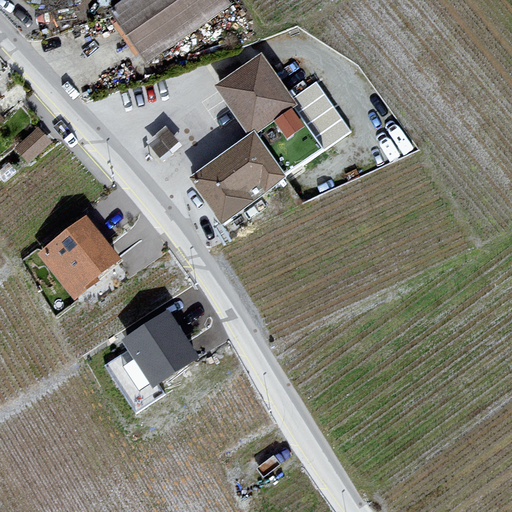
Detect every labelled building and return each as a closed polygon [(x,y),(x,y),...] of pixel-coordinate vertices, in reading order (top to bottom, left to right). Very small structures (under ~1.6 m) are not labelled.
[(135,65),(223,10),(216,0),(122,0),(104,13),(135,65)] [(220,85),(254,136),(296,103),(263,55),(220,85)] [(254,136),(284,181),(325,150),(296,103),(254,136)] [(31,159),(51,140),(41,128),(20,147),(31,159)] [(254,136),(194,181),(224,224),(284,181),(254,136)] [(88,218),(39,257),(74,302),(120,263),(88,218)] [(173,309),(128,335),(155,387),(199,358),(173,309)]
